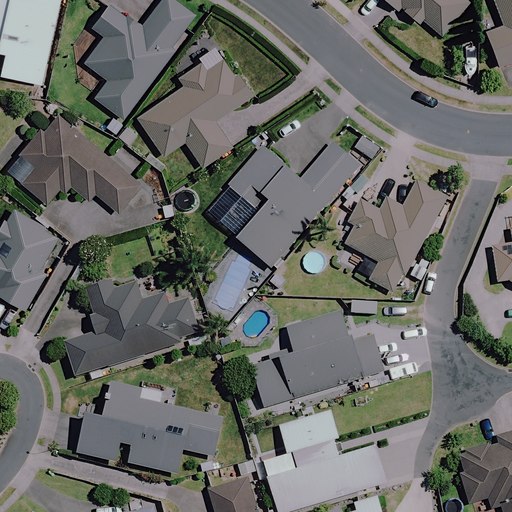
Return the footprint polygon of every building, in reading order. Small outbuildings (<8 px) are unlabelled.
[(57,0),(0,0),(0,77),(38,86),(57,0)] [(191,17),(168,0),(158,0),(137,29),(105,6),(89,28),(101,37),(81,64),(105,81),(92,99),(125,124),(175,55),(167,49),(191,17)] [(380,0),(394,12),(397,9),(414,24),(417,21),(437,38),(465,4),(459,0),(380,0)] [(511,0),(490,0),(500,26),(482,33),(495,70),(511,63),(511,0)] [(247,98),(211,50),(173,78),(180,87),(134,121),(162,158),(181,143),(200,169),(229,147),(212,124),(247,98)] [(139,186),(57,116),(41,135),(37,132),(16,157),(31,170),(18,185),(43,206),(62,184),(85,203),(92,195),(115,215),(139,186)] [(357,169),(329,145),(298,181),(258,147),(225,186),(257,214),(235,240),(270,270),(357,169)] [(400,207),(380,197),(374,209),(364,204),(359,202),(348,225),(353,227),(343,247),(376,264),(367,283),(394,297),(444,199),(413,182),(400,207)] [(22,309),(45,272),(40,269),(58,240),(9,210),(0,224),(0,300),(18,312),(22,309)] [(509,243),(488,249),(495,284),(507,282),(511,285),(511,220),(504,223),(509,243)] [(83,290),(91,316),(83,319),(89,336),(61,344),(72,380),(180,346),(178,341),(198,335),(188,301),(166,308),(162,295),(139,302),(134,284),(111,291),(108,282),(83,290)] [(346,342),(338,315),(284,331),(290,351),(267,358),(268,363),(249,368),(261,410),(381,375),(369,335),(346,342)] [(220,421),(111,396),(106,421),(83,416),(75,454),(176,477),(182,452),(212,459),(220,421)] [(342,457),(329,411),(276,427),(285,457),(293,454),(297,470),(265,480),(274,511),(293,511),(385,485),(373,447),(342,457)] [(511,511),(511,432),(494,438),(496,443),(456,455),(461,475),(458,476),(467,505),(486,499),(489,510),(499,507),(500,511),(511,511)] [(212,511),(254,511),(244,479),(206,490),(212,511)] [(379,511),(374,497),(352,505),(354,511),(352,511),(379,511)]
